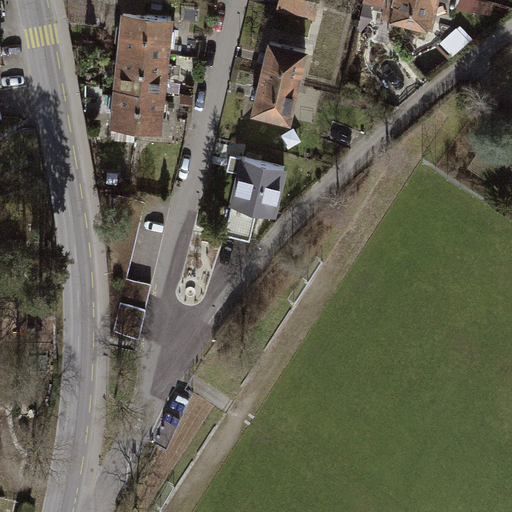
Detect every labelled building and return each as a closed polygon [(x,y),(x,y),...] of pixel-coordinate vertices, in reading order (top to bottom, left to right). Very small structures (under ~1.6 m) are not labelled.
[(99,0),(66,0),(70,22),(99,22),(99,0)] [(319,0),(280,0),(278,15),(315,22),(319,0)] [(390,0),(386,25),(434,34),(440,0),(390,0)] [(176,17),(124,12),(122,40),(119,72),(116,104),(114,126),(166,131),(176,17)] [(311,48),(269,40),(253,117),(295,126),(311,48)] [(233,232),(261,238),(268,207),(287,211),(298,164),(250,154),(233,232)] [(128,279),(146,203),(130,199),(112,275),(128,279)] [(122,303),(148,309),(154,286),(128,279),(122,303)] [(148,309),(122,303),(115,331),(132,335),(141,338),(145,321),(148,309)]
